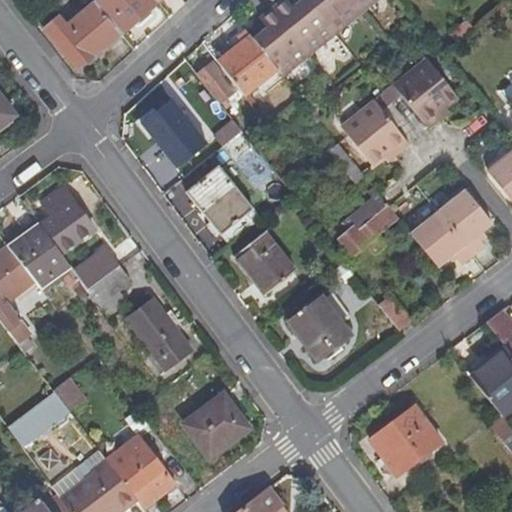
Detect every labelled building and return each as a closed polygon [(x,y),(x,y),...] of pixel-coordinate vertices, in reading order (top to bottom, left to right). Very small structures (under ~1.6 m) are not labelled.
[(155,0),(97,0),(94,3),(120,33),(121,34),(158,2),(155,0)] [(334,35),(307,0),(294,11),(290,6),(285,0),(283,0),(272,10),(308,56),(334,35)] [(306,0),(298,0),(290,6),(294,11),(307,0),(306,0)] [(306,0),(307,0),(334,35),(360,14),(349,0),(306,0)] [(349,0),(360,14),(377,0),(349,0)] [(120,33),(94,3),(67,27),(58,16),(43,28),(76,69),(120,33)] [(255,42),(277,70),(283,77),(308,56),(272,10),(259,20),(268,31),(255,42)] [(451,38),(459,49),(478,34),(468,23),(451,38)] [(246,96),(277,70),(255,42),(248,34),(240,40),(243,43),(219,63),(246,96)] [(429,62),(395,88),(403,98),(430,132),(444,120),(439,114),(446,108),(457,99),(429,62)] [(212,66),(200,76),(222,104),(232,96),(220,79),(221,77),(212,66)] [(393,106),(403,98),(395,88),(385,96),(393,106)] [(383,113),(393,106),(385,96),(376,105),(383,113)] [(0,99),(0,125),(9,119),(0,106),(0,99)] [(373,167),(385,158),(392,152),(396,158),(410,147),(383,113),(376,105),(343,131),(373,167)] [(202,152),(167,108),(140,127),(175,172),(202,152)] [(439,114),(444,120),(451,113),(446,108),(439,114)] [(235,124),(217,137),(225,147),(242,134),(242,133),(235,124)] [(225,147),(217,137),(215,139),(223,149),(225,147)] [(278,142),(274,137),(256,151),(261,157),(278,142)] [(363,177),(338,146),(329,154),(355,185),(363,177)] [(392,152),(385,158),(389,164),(396,158),(392,152)] [(511,154),(490,172),(511,198),(511,154)] [(217,237),(226,249),(259,222),(218,171),(185,195),(208,225),(205,227),(214,239),(217,237)] [(39,228),(60,257),(94,233),(63,191),(39,207),(49,220),(39,228)] [(388,208),(375,191),(368,197),(372,202),(342,228),(348,236),(340,242),(353,257),(366,247),(374,255),(378,256),(385,249),(385,245),(378,236),(396,220),(386,209),(388,208)] [(467,251),(473,259),(486,249),(478,239),(493,226),(465,192),(438,214),(467,251)] [(410,235),(439,270),(454,257),(462,267),(473,259),(467,251),(438,214),(410,235)] [(60,257),(39,228),(28,237),(24,233),(12,242),(16,247),(10,252),(32,280),(41,291),(67,269),(59,259),(60,257)] [(233,258),(263,297),(294,272),(264,234),(233,258)] [(3,304),(32,280),(10,252),(7,248),(0,252),(0,324),(5,331),(12,340),(23,331),(17,322),(3,304)] [(120,269),(120,268),(109,254),(77,278),(88,292),(120,269)] [(69,268),(60,257),(59,259),(67,269),(69,268)] [(120,269),(88,292),(99,307),(130,283),(120,269)] [(287,322),(316,362),(350,337),(320,298),(287,322)] [(392,298),(381,307),(399,330),(410,320),(392,298)] [(152,303),(127,322),(165,373),(191,353),(152,303)] [(509,354),(511,357),(511,323),(502,311),(485,324),(509,354)] [(21,387),(37,374),(12,340),(5,331),(0,333),(0,355),(13,372),(11,374),(21,387)] [(469,378),(501,417),(511,408),(511,357),(509,354),(495,365),(491,360),(469,378)] [(51,391),(69,415),(85,404),(66,380),(51,391)] [(221,395),(182,425),(207,459),(246,428),(221,395)] [(414,408),(369,441),(395,477),(440,443),(414,408)] [(136,503),(143,511),(174,488),(137,441),(107,465),(136,503)] [(107,465),(104,461),(90,472),(92,475),(120,511),(123,511),(136,503),(107,465)] [(120,511),(92,475),(59,501),(67,511),(120,511)] [(240,511),(283,511),(268,490),(240,511)] [(4,511),(0,505),(0,511),(43,511),(37,503),(23,511),(4,511)]
